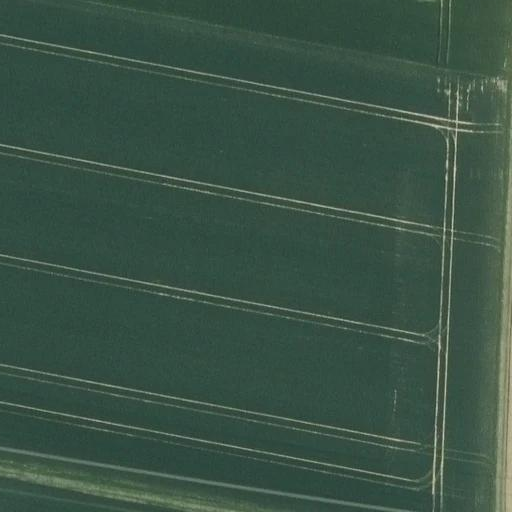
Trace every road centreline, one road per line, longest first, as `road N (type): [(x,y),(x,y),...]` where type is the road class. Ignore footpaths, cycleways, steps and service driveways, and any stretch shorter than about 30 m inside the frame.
road 1 (track): [(511,218),(500,511)]
road 2 (track): [(221,511),(0,470)]
